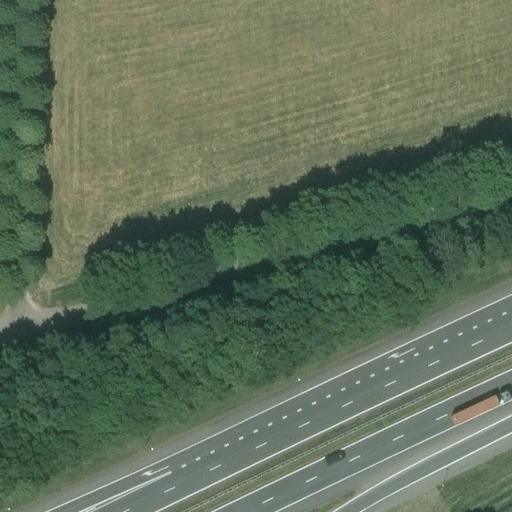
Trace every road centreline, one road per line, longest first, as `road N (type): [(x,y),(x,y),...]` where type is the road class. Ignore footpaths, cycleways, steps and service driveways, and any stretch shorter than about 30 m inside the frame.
road 1 (unclassified): [(511,185),(0,334)]
road 2 (motorway): [(511,329),(173,488)]
road 3 (motorway): [(243,511),(511,385)]
road 4 (motorway): [(360,511),(511,426)]
